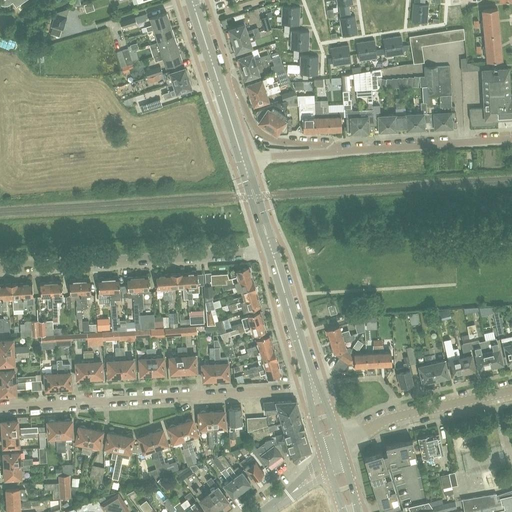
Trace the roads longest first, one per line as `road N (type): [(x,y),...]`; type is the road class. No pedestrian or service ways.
road 1 (residential): [(0,407),(312,385)]
road 2 (residential): [(0,268),(269,246)]
road 3 (unknown): [(198,153),(0,167)]
road 4 (unclassified): [(340,449),(399,415),(511,391)]
road 5 (residential): [(511,139),(338,151)]
road 6 (residential): [(338,151),(262,135),(237,90),(218,83)]
road 7 (primary): [(312,385),(269,246)]
road 8 (unknown): [(119,159),(104,35)]
